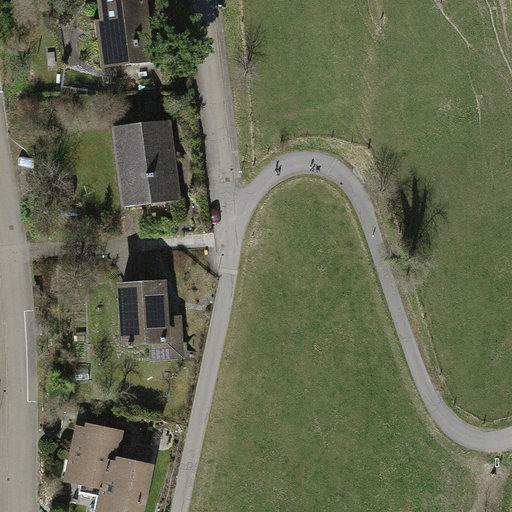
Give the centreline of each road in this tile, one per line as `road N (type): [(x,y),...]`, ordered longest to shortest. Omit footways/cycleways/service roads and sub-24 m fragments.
road 1 (residential): [(234,215),(299,162),(329,164),(364,211),(437,408),(456,431),(493,441),(511,436)]
road 2 (residential): [(22,511),(14,251),(0,165)]
road 3 (residential): [(180,511),(234,215)]
road 4 (residential): [(234,215),(206,0)]
